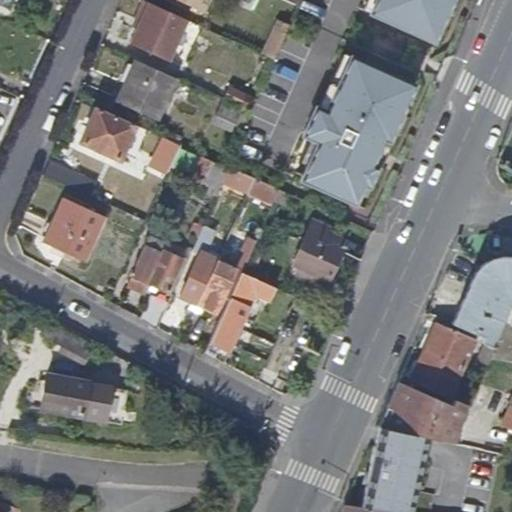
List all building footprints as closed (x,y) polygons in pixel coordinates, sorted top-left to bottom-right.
[(175,0),(201,12),(207,0),(175,0)] [(275,50),(293,11),(267,0),(245,0),(243,7),(277,22),(266,46),(275,50)] [(378,0),(373,12),(432,38),(445,8),(451,11),(455,0),(378,0)] [(166,62),(186,20),(143,1),(135,16),(140,19),(129,44),(166,62)] [(156,123),(175,80),(136,62),(116,105),(156,123)] [(352,62),(327,117),(316,112),(305,135),(321,143),(304,179),(354,202),(363,182),(367,184),(390,136),(395,138),(403,121),(397,118),(410,89),(352,62)] [(119,160),(135,125),(95,108),(79,143),(119,160)] [(169,168),(180,145),(169,140),(158,163),(169,168)] [(223,162),(228,151),(214,144),(209,156),(223,162)] [(203,176),(210,163),(200,158),(194,172),(203,176)] [(75,191),(82,176),(49,161),(42,176),(75,191)] [(246,194),(253,178),(229,168),(223,183),(246,194)] [(271,205),(279,190),(253,178),(246,194),(271,205)] [(83,261),(104,217),(65,199),(44,243),(83,261)] [(326,280),(339,251),(335,248),(341,234),(312,221),(293,265),(326,280)] [(248,257),(255,241),(247,238),(241,254),(248,257)] [(167,293),(182,260),(161,251),(159,254),(145,248),(132,277),(167,293)] [(196,303),(216,260),(199,252),(179,295),(192,301),(196,303)] [(511,259),(506,259),(500,260),(493,261),(488,262),(483,265),(480,268),(476,273),(474,278),(462,304),(503,323),(511,303),(511,259)] [(215,312),(235,268),(216,260),(196,303),(201,306),(215,312)] [(222,363),(253,295),(267,301),(273,288),(240,273),(203,353),(222,363)] [(198,313),(201,306),(196,303),(193,311),(198,313)] [(503,323),(462,304),(453,325),(484,339),(482,343),(492,348),(503,323)] [(450,399),(476,341),(438,323),(411,381),(450,399)] [(51,346),(80,361),(87,347),(58,331),(51,346)] [(76,416),(82,381),(40,374),(37,394),(22,391),(19,406),(76,416)] [(459,425),(465,406),(454,401),(452,406),(399,382),(392,399),(387,409),(459,425)] [(511,403),(503,424),(511,428),(511,403)] [(452,443),(459,425),(387,409),(379,427),(452,443)]
